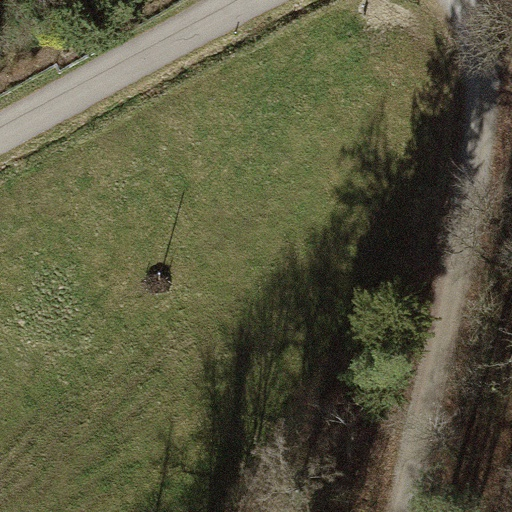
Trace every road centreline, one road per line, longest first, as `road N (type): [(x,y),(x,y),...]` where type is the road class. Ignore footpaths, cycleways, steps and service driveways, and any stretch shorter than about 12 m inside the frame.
road 1 (track): [(469,0),(488,148),(478,275),(389,511)]
road 2 (unclassified): [(285,0),(0,154)]
